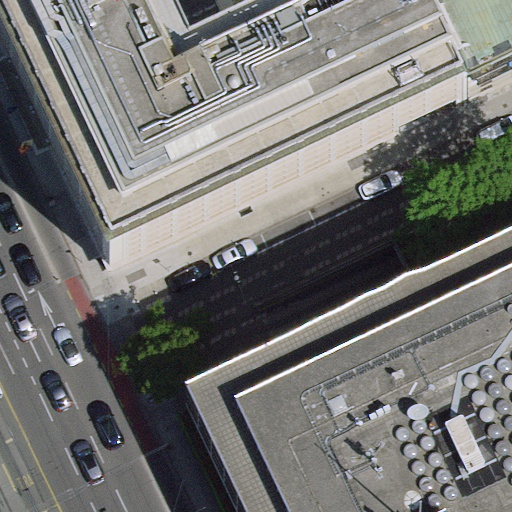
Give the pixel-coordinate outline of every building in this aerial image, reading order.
[(0,0),(0,35),(12,61),(139,0),(0,0)] [(113,271),(255,203),(191,69),(187,59),(158,0),(139,0),(12,61),(16,69),(74,191),(113,271)] [(337,0),(191,69),(255,203),(415,125),(424,121),(430,118),(441,113),(467,101),(417,0),(337,0)] [(511,0),(417,0),(467,101),(511,80),(511,0)] [(511,511),(511,211),(190,366),(260,511),(511,511)]
